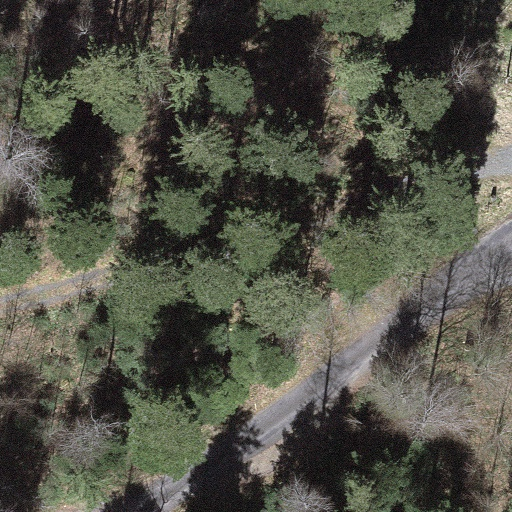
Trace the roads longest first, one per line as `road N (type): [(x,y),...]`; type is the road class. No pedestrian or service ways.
road 1 (track): [(0,305),(104,284),(497,153),(511,159)]
road 2 (unclassified): [(511,238),(338,379),(149,495),(139,511)]
